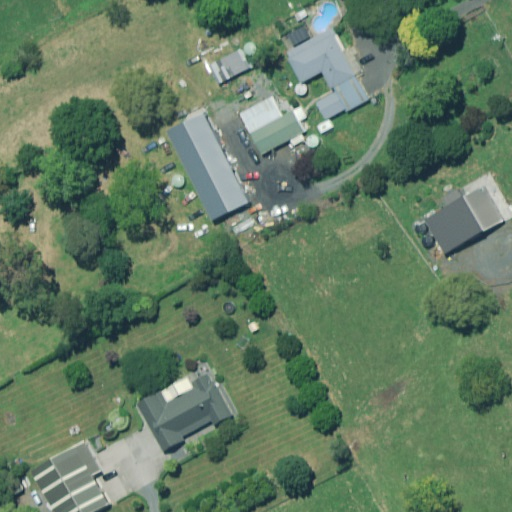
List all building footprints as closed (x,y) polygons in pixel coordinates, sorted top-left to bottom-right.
[(357,73),(337,35),(292,59),(305,83),(326,72),(337,92),(319,102),(329,119),(350,108),(352,112),(370,102),(355,74),(357,73)] [(260,49),(255,40),(245,45),(250,55),(260,49)] [(254,67),(244,49),(236,53),(246,71),(254,67)] [(275,95),(243,113),(266,154),(293,139),(297,145),(308,139),(305,133),(307,132),(296,111),(287,116),(275,95)] [(252,203),(209,114),(173,132),(216,220),(252,203)] [(511,217),(511,207),(491,170),(446,195),(453,207),(430,220),(449,254),(511,217)] [(324,209),(313,216),(322,232),(334,225),(324,209)] [(427,221),(414,228),(428,252),(441,245),(427,221)] [(196,383),(192,376),(141,404),(167,451),(187,440),(185,437),(215,420),(218,425),(236,415),(213,373),(196,383)] [(131,425),(124,413),(102,426),(109,438),(131,425)] [(105,470),(89,442),(37,471),(59,511),(99,511),(113,504),(97,475),(105,470)]
